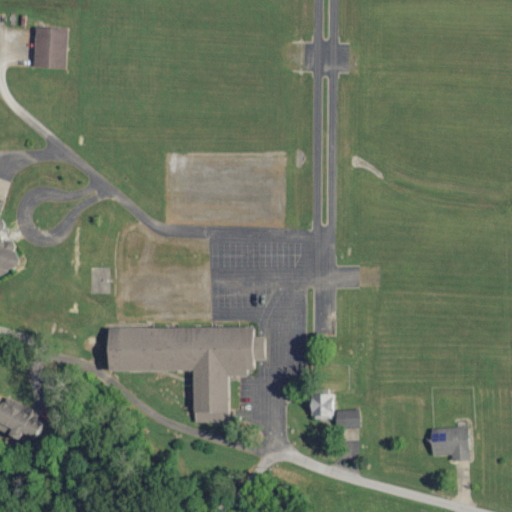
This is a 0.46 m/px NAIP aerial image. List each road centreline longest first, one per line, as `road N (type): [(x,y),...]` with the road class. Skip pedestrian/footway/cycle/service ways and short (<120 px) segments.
road 1 (residential): [(276,457),(282,309),(320,244),(323,0)]
road 2 (residential): [(220,511),(276,457),(478,511)]
